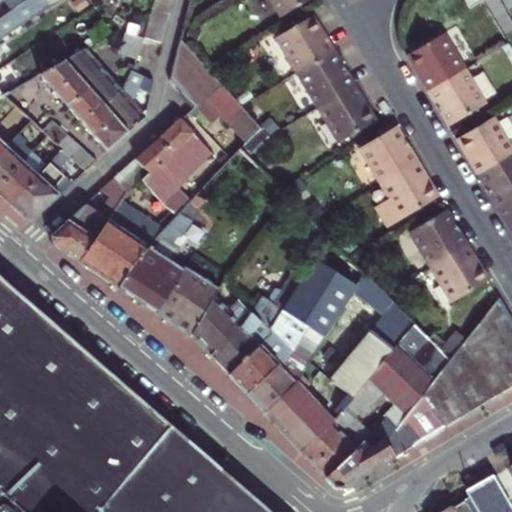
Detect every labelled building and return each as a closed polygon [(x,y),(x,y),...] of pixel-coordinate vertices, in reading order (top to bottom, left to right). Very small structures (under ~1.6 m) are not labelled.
[(0,44),(63,0),(27,0),(13,10),(0,19),(0,44)] [(6,0),(13,10),(27,0),(6,0)] [(157,0),(155,10),(173,16),(177,0),(157,0)] [(270,0),(281,19),(312,0),(270,0)] [(173,16),(155,10),(145,38),(166,44),(173,16)] [(277,39),(298,73),(335,51),(315,17),(277,39)] [(448,35),(410,56),(431,91),(468,70),(448,35)] [(121,57),(136,60),(140,41),(124,38),(121,57)] [(182,38),(171,80),(181,90),(197,106),(222,84),(210,70),(191,49),(182,38)] [(85,51),(63,64),(75,76),(78,80),(97,64),(85,51)] [(319,109),(356,86),(335,51),(298,73),(319,109)] [(39,77),(55,94),(75,76),(63,64),(39,77)] [(123,93),(97,64),(78,80),(88,90),(100,104),(105,110),(123,93)] [(489,106),(468,70),(431,91),(452,128),(489,106)] [(123,93),(105,110),(114,119),(128,135),(147,118),(135,106),(141,92),(154,95),(157,82),(133,72),(123,93)] [(75,76),(55,94),(68,108),(88,90),(78,80),(75,76)] [(0,102),(8,96),(10,94),(4,86),(7,83),(4,78),(0,81),(0,102)] [(197,106),(194,109),(211,126),(220,118),(247,146),(263,129),(242,106),(222,84),(197,106)] [(377,122),(356,86),(319,109),(339,143),(377,122)] [(88,90),(68,108),(81,123),(100,104),(88,90)] [(81,123),(94,137),(114,119),(105,110),(100,104),(81,123)] [(94,137),(108,152),(128,135),(114,119),(94,137)] [(511,145),(497,119),(460,141),(480,176),(511,157),(511,145)] [(159,141),(172,155),(194,135),(181,121),(159,141)] [(44,132),(49,137),(55,142),(58,145),(65,138),(51,124),(44,132)] [(0,128),(0,156),(16,139),(2,126),(0,128)] [(420,164),(399,128),(359,151),(380,187),(420,164)] [(212,154),(194,135),(172,155),(143,182),(170,209),(179,219),(192,204),(178,190),(212,154)] [(49,137),(40,147),(45,152),(55,142),(49,137)] [(80,151),(65,138),(58,145),(64,151),(71,157),(72,159),(80,151)] [(16,139),(0,156),(0,189),(33,154),(16,139)] [(116,179),(129,195),(143,182),(172,155),(159,141),(116,179)] [(226,168),(225,169),(254,197),(269,177),(243,150),(226,168)] [(40,177),(60,195),(72,184),(58,170),(71,157),(64,151),(48,168),(40,177)] [(95,165),(80,151),(72,159),(86,172),(95,165)] [(0,189),(0,194),(12,206),(40,177),(48,168),(33,154),(0,189)] [(511,157),(480,176),(501,211),(511,204),(511,157)] [(420,164),(380,187),(400,222),(440,198),(420,164)] [(60,195),(40,177),(12,206),(27,220),(35,220),(60,195)] [(119,209),(125,200),(129,195),(116,179),(103,192),(111,201),(99,216),(86,207),(52,237),(54,245),(80,263),(110,222),(119,209)] [(134,268),(169,230),(158,223),(125,200),(119,209),(110,222),(80,263),(118,290),(134,268)] [(118,290),(157,315),(183,273),(170,264),(181,249),(175,244),(178,238),(184,237),(202,213),(192,204),(179,219),(169,230),(134,268),(118,290)] [(511,204),(501,211),(511,230),(511,204)] [(170,209),(158,223),(169,230),(179,219),(170,209)] [(468,246),(448,212),(409,235),(429,270),(468,246)] [(295,386),(296,385),(282,370),(309,329),(324,343),(342,317),(369,277),(355,263),(345,277),(329,266),(341,249),(335,243),(296,299),(259,351),(230,379),(265,417),(295,386)] [(468,246),(429,270),(449,305),(489,283),(468,246)] [(157,315),(192,338),(219,292),(196,276),(186,269),(183,273),(157,315)] [(369,277),(342,317),(358,327),(377,299),(382,290),(369,277)] [(0,511),(269,511),(0,282),(0,511)] [(192,338),(210,358),(238,333),(252,315),(223,287),(219,292),(192,338)] [(366,381),(417,324),(388,295),(382,290),(377,299),(390,312),(330,380),(351,398),(366,381)] [(259,351),(296,299),(286,291),(283,296),(277,291),(271,301),(273,308),(264,300),(252,315),(238,333),(210,358),(230,379),(259,351)] [(511,321),(499,300),(462,348),(491,401),(511,388),(511,321)] [(295,386),(265,417),(301,455),(331,421),(314,404),(323,391),(316,381),(336,353),(339,355),(358,327),(342,317),(324,343),(296,385),(295,386)] [(366,381),(382,394),(408,417),(450,363),(438,348),(419,370),(412,364),(431,341),(417,324),(366,381)] [(282,370),(296,385),(324,343),(309,329),(282,370)] [(387,443),(396,459),(491,401),(462,348),(450,363),(408,417),(399,428),(387,443)] [(301,455),(325,480),(357,449),(342,434),(365,410),(371,408),(382,394),(366,381),(351,398),(331,421),(301,455)] [(325,480),(333,489),(343,491),(396,459),(387,443),(399,428),(387,420),(357,449),(325,480)] [(511,480),(507,471),(467,495),(477,511),(510,511),(502,497),(511,491),(511,480)]
